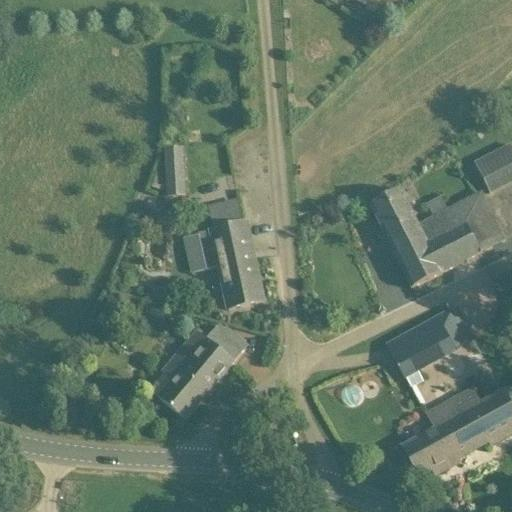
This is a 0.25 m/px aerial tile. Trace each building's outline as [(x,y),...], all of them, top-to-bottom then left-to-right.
[(491,194),(511,184),(511,143),(475,162),(491,194)] [(165,151),(167,179),(168,199),(186,198),(183,150),(165,151)] [(482,196),(449,212),(441,198),(426,206),(434,220),(419,227),(401,192),(370,207),(411,290),(478,255),(481,255),(506,242),(482,196)] [(240,200),(207,207),(211,229),(245,222),(240,200)] [(143,215),(152,220),(158,207),(149,202),(143,215)] [(229,311),(264,304),(247,224),(199,235),(207,271),(218,268),(229,311)] [(112,320),(121,302),(111,297),(102,315),(112,320)] [(456,353),(475,342),(457,310),(439,320),(456,353)] [(207,340),(197,331),(161,374),(164,376),(150,393),(158,400),(185,423),(246,351),(218,327),(207,340)] [(424,383),(418,374),(400,341),(387,349),(404,381),(406,380),(412,390),(424,383)] [(92,389),(87,398),(101,404),(104,398),(99,395),(100,393),(92,389)] [(511,411),(502,393),(481,405),(472,390),(425,415),(435,432),(402,450),(419,480),(433,473),(435,478),(458,465),(456,462),(486,445),(489,450),(511,437),(511,411)] [(63,397),(56,411),(67,416),(74,402),(63,397)]
